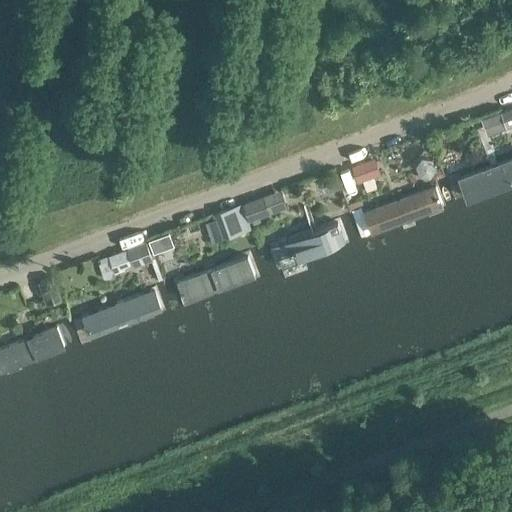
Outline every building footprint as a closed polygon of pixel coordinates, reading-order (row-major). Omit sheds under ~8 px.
[(511,107),(502,112),(508,128),(511,125),(511,107)] [(376,174),(371,160),(357,166),(362,180),(376,174)] [(511,161),(462,177),(468,198),(511,185),(511,161)] [(436,173),(438,179),(444,177),(442,170),(436,173)] [(438,187),(363,217),(371,238),(446,208),(438,187)] [(269,213),(263,197),(244,204),(250,219),(269,213)] [(231,214),(216,219),(223,238),(238,233),(231,214)] [(342,224),(274,247),(281,270),(350,247),(342,224)] [(156,240),(149,242),(153,254),(160,251),(156,240)] [(146,242),(128,249),(133,265),(152,257),(146,242)] [(251,261),(180,283),(186,304),(258,281),(251,261)] [(102,272),(104,278),(112,275),(110,269),(102,272)] [(53,277),(41,281),(49,304),(61,300),(53,277)] [(157,289),(78,318),(87,342),(166,313),(157,289)] [(57,330),(0,350),(0,369),(2,374),(65,351),(57,330)]
